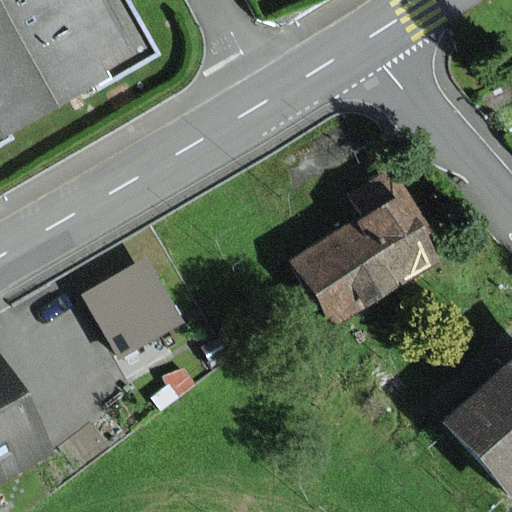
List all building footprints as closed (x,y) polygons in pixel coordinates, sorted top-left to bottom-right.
[(0,0),(0,175),(194,71),(157,3),(160,0),(0,0)] [(283,262),(324,330),(435,264),(394,195),(283,262)] [(139,268),(84,299),(117,357),(172,327),(139,268)] [(511,358),(426,433),(489,504),(511,484),(511,358)] [(0,472),(31,455),(0,399),(0,472)]
